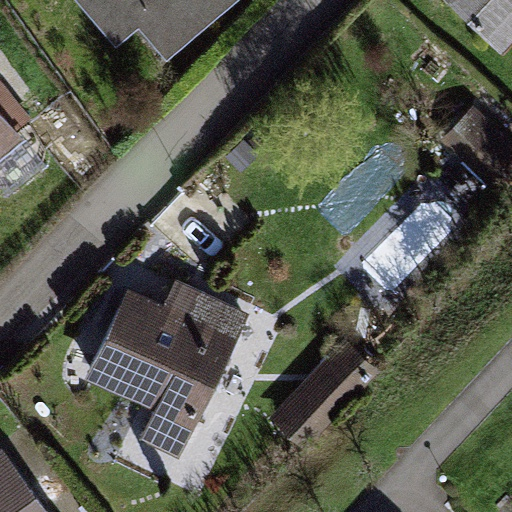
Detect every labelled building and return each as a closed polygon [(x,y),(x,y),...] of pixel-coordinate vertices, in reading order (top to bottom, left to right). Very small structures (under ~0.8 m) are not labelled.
[(77,0),(139,69),(218,0),(77,0)] [(511,0),(439,0),(487,44),(511,16),(511,0)] [(0,110),(0,163),(26,141),(0,110)] [(119,277),(74,373),(143,405),(122,449),(176,474),(254,311),(185,278),(173,302),(119,277)] [(34,511),(2,470),(0,471),(0,511),(34,511)]
